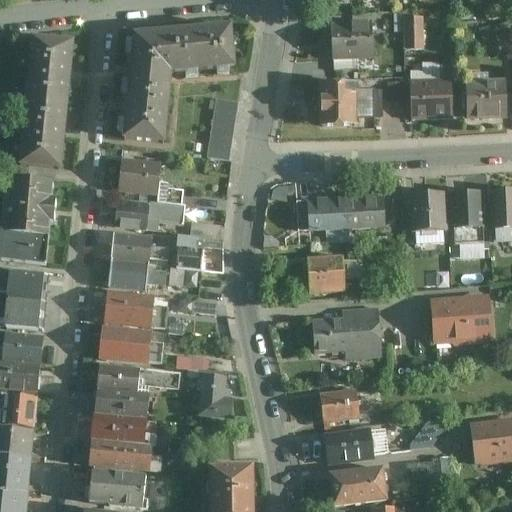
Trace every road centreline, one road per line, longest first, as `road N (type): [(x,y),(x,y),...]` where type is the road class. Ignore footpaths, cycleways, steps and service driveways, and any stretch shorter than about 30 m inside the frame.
road 1 (residential): [(55,511),(107,8)]
road 2 (residential): [(283,511),(244,288),(255,163)]
road 3 (residential): [(511,150),(255,163)]
road 4 (residential): [(255,163),(282,0)]
